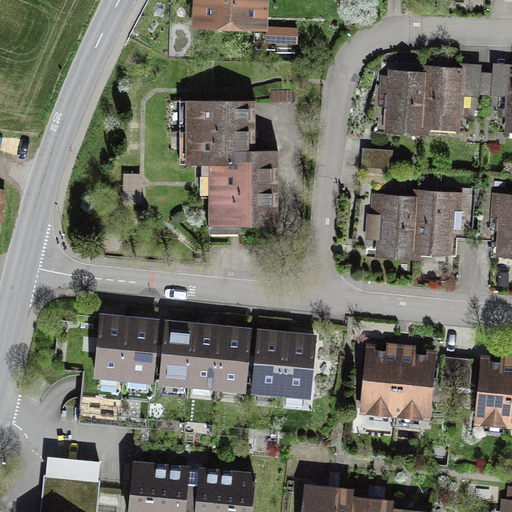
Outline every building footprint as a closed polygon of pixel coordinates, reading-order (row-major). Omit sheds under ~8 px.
[(205,0),(205,20),(255,22),(255,0),(205,0)] [(267,30),(267,40),(294,41),(294,31),(267,30)] [(423,121),(426,71),(427,65),(421,64),(420,77),(382,75),(382,84),(384,85),(384,90),(382,90),(381,100),(380,99),(375,119),(387,120),(387,125),(422,127),(423,121)] [(460,69),(460,73),(426,71),(423,121),(458,123),(458,114),(467,114),(468,95),(477,95),(479,70),(460,69)] [(511,71),(494,70),(493,75),(492,95),(500,96),(499,116),(508,117),(507,125),(511,124),(511,71)] [(232,154),(253,154),(254,101),(187,100),(186,169),(209,169),(232,170),(232,154)] [(368,167),(389,168),(390,168),(391,152),(369,151),(368,167)] [(209,182),(277,183),(278,154),(253,154),(232,154),(232,170),(209,169),(209,182)] [(389,168),(368,167),(367,167),(366,183),(388,185),(389,168)] [(140,199),(140,175),(124,175),(124,199),(140,199)] [(277,183),(209,182),(209,205),(277,206),(277,183)] [(356,198),(356,204),(364,205),(363,215),(368,216),(367,227),(362,227),(361,248),(413,252),(414,245),(417,195),(418,189),(410,189),(410,196),(412,196),(412,202),(356,198)] [(460,229),(462,192),(452,192),(452,198),(417,195),(414,245),(449,248),(450,229),(460,229)] [(511,199),(503,199),(503,193),(493,193),(491,229),(499,230),(498,249),(511,249),(511,199)] [(277,206),(209,205),(209,225),(277,225),(277,206)] [(95,374),(123,376),(128,320),(100,317),(95,374)] [(157,322),(128,320),(123,376),(152,379),(157,322)] [(193,325),(166,322),(160,380),(187,382),(193,325)] [(222,328),(193,325),(187,382),(216,386),(222,328)] [(250,331),(222,328),(216,386),(244,389),(250,331)] [(253,389),(281,392),(287,334),(259,332),(253,389)] [(315,337),(287,334),(281,392),(309,395),(315,337)] [(364,408),(395,411),(400,355),(386,354),(387,350),(369,349),(367,371),(364,371),(362,385),(366,386),(364,408)] [(415,357),(400,355),(395,411),(427,414),(429,392),(432,392),(433,378),(430,378),(432,355),(415,353),(415,357)] [(444,356),(441,386),(455,387),(458,357),(444,356)] [(472,359),(458,357),(455,387),(469,389),(472,359)] [(478,420),(510,423),(511,397),(511,366),(501,365),(501,362),(484,360),(481,382),(478,382),(477,396),(480,397),(478,420)] [(188,469),(134,464),(129,511),(183,511),(185,511),(249,511),(254,476),(200,470),(200,471),(188,470),(188,469)] [(96,511),(99,480),(44,474),(40,511),(96,511)] [(352,492),(309,488),(306,511),(348,511),(350,500),(351,500),(352,492)] [(392,503),(351,500),(350,500),(348,511),(389,511),(390,511),(391,511),(392,503)] [(511,511),(511,501),(504,501),(503,511),(511,511)]
